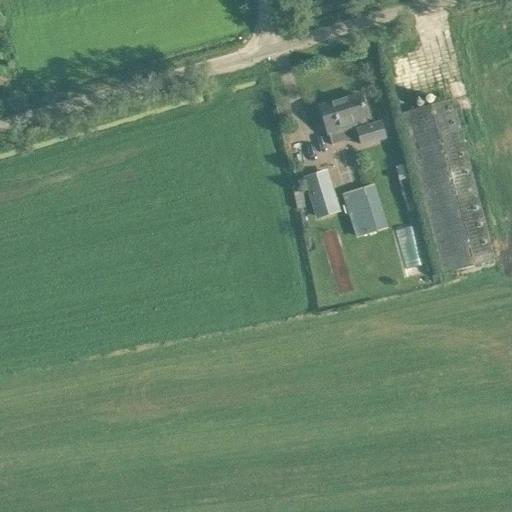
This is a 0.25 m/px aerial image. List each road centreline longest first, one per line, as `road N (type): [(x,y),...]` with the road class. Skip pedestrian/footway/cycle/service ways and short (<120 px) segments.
road 1 (unclassified): [(0,134),(281,52)]
road 2 (unclassified): [(281,52),(460,0)]
